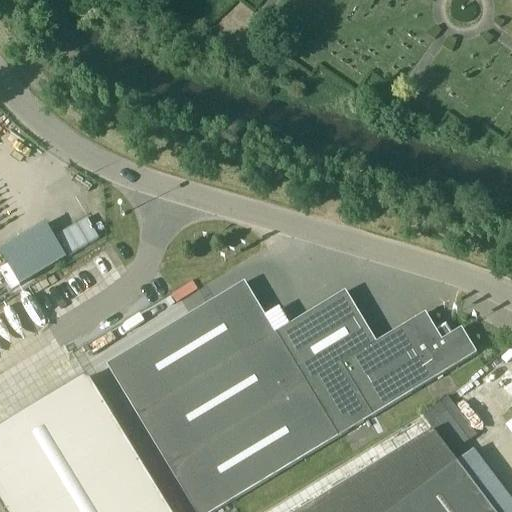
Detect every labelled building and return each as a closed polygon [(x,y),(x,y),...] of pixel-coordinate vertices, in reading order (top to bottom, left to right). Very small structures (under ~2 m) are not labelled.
[(0,252),(20,286),(52,268),(99,240),(87,219),(54,238),(45,224),(0,250),(0,252)] [(346,293),(276,335),(245,284),(106,367),(193,511),(219,511),(477,355),(462,330),(453,335),(450,330),(441,328),(436,331),(426,315),(377,344),(346,293)] [(0,511),(170,511),(89,379),(0,432),(0,511)] [(457,410),(455,411),(447,399),(432,409),(456,446),(472,436),(457,410)] [(494,511),(457,461),(455,463),(432,432),(301,511),(494,511)]
